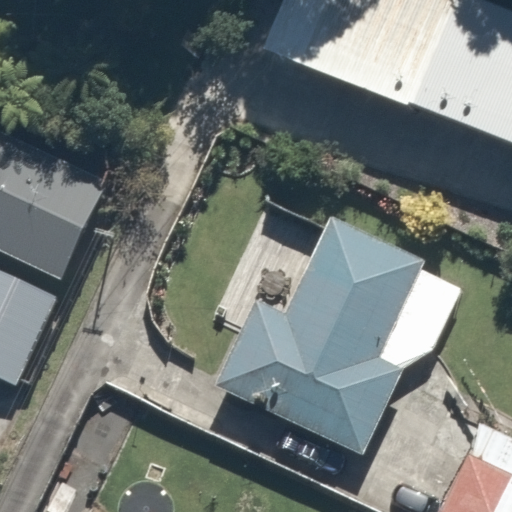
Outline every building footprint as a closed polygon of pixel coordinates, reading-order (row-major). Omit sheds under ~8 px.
[(40,0),(0,0),(0,22),(32,31),(40,0)] [(511,0),(287,0),(266,57),(511,150),(511,0)] [(0,139),(0,380),(19,389),(108,188),(0,139)] [(484,280),(340,228),(305,324),(259,307),(227,398),(383,455),(412,373),(446,385),(484,280)] [(511,511),(511,433),(488,424),(452,511),(511,511)]
